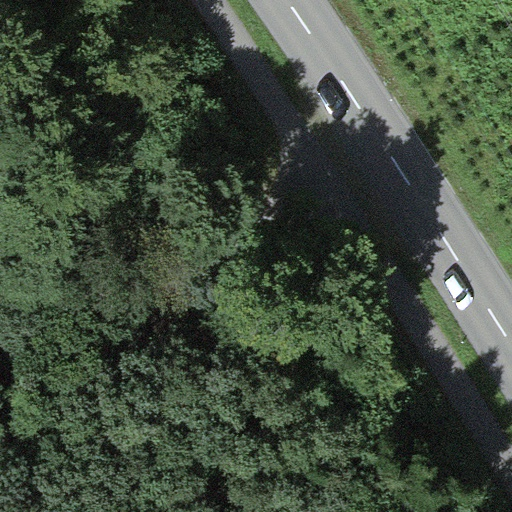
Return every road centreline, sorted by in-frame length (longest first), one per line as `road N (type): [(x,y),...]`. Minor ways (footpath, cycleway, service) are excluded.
road 1 (track): [(381,137),(0,436)]
road 2 (tertiary): [(511,345),(381,137),(282,0)]
